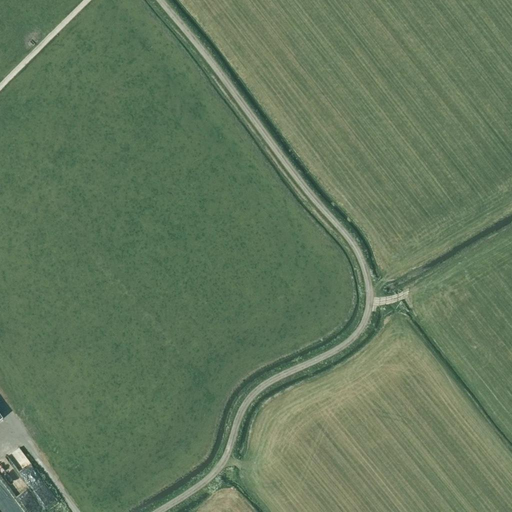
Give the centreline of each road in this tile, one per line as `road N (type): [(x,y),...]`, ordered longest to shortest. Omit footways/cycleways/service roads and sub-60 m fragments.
road 1 (unclassified): [(159,511),(223,460),(242,404),(262,385),(349,341),(369,302),(352,241),(158,0)]
road 2 (track): [(76,511),(0,407),(0,89),(90,0)]
